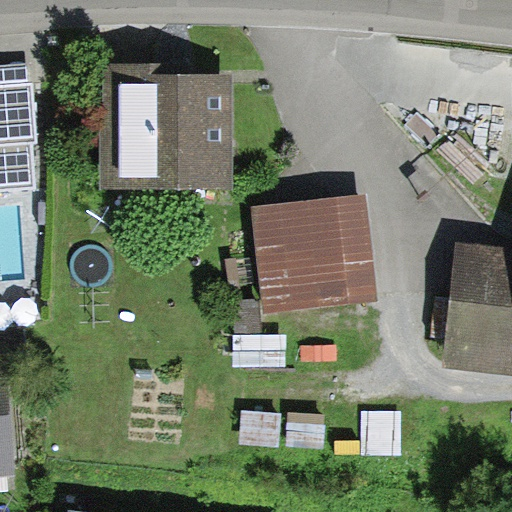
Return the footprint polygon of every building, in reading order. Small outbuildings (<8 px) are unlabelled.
[(208,183),(207,79),(139,79),(139,69),(105,69),(106,108),(106,132),(120,132),(121,183),(208,183)] [(0,145),(0,190),(35,189),(33,144),(0,145)] [(357,200),(262,209),(271,303),(367,293),(357,200)] [(511,261),(456,255),(445,347),(511,354),(511,261)] [(24,328),(0,328),(0,353),(25,353),(24,328)] [(0,475),(15,474),(7,362),(0,362),(0,475)]
